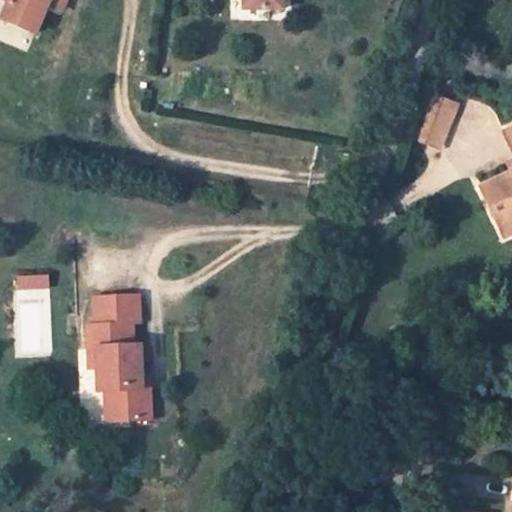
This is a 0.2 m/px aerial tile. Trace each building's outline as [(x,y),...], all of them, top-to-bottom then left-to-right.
[(14,0),(5,22),(38,36),(51,7),(53,0),(64,0),(69,2),(70,0),(14,0)] [(69,2),(64,0),(53,0),(51,7),(65,13),(69,2)] [(242,0),(243,9),(280,9),(280,0),(242,0)] [(427,93),(411,137),(443,149),(459,105),(427,93)] [(511,138),(504,142),(511,159),(511,183),(485,196),(507,242),(511,239),(511,138)] [(48,355),(45,274),(13,275),(16,356),(48,355)] [(141,323),(139,295),(94,298),(96,326),(88,326),(91,371),(97,371),(99,390),(107,390),(109,419),(154,416),(150,371),(144,371),(142,344),(134,344),(133,323),(141,323)] [(97,371),(91,371),(94,420),(109,419),(107,390),(99,390),(97,371)]
